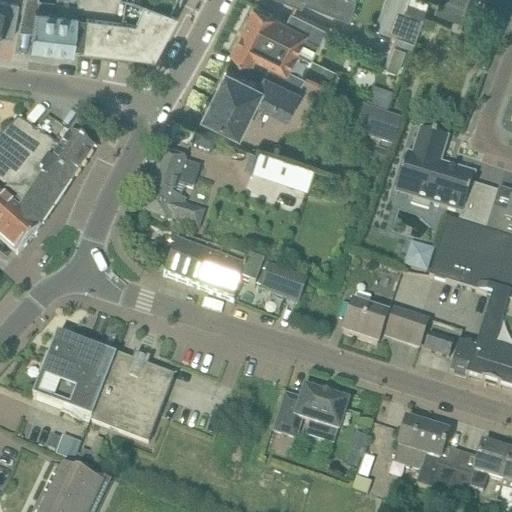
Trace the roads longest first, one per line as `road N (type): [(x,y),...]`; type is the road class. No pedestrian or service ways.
road 1 (tertiary): [(511,417),(85,276)]
road 2 (tertiary): [(85,276),(100,211),(152,116)]
road 3 (unclassified): [(152,116),(108,93),(0,77)]
road 4 (tertiary): [(152,116),(224,0)]
road 5 (residential): [(511,54),(485,121),(487,142),(511,153)]
